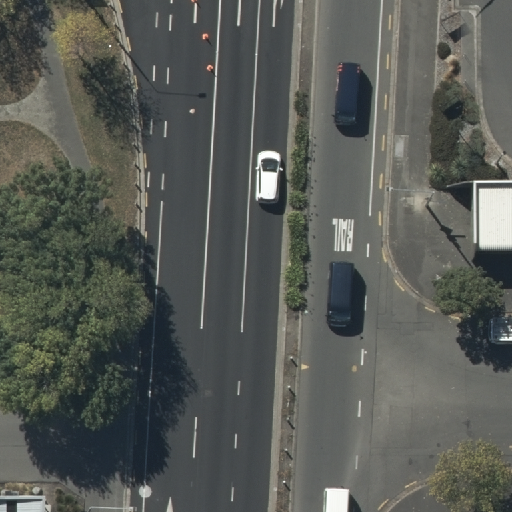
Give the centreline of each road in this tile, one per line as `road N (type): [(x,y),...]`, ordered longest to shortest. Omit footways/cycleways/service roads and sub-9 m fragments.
road 1 (secondary): [(352,0),(335,391)]
road 2 (secondary): [(203,511),(224,168)]
road 3 (primary): [(224,168),(153,41),(144,0)]
road 4 (residential): [(335,391),(511,390)]
road 5 (secondary): [(224,168),(233,0)]
road 6 (secondary): [(335,391),(327,511)]
